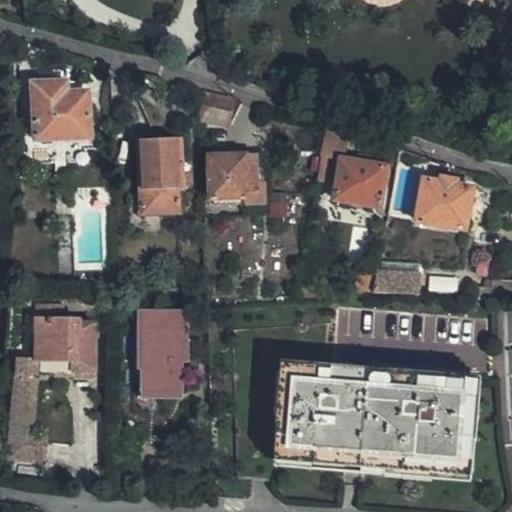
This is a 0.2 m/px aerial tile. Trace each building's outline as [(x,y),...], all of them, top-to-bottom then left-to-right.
[(65,81),(30,82),(32,141),(86,139),(85,90),(65,90),(65,81)] [(196,97),(197,121),(225,126),(232,98),(196,87),(196,97)] [(350,161),(355,136),(325,126),(320,159),(331,161),(338,163),(339,159),(350,161)] [(182,173),(180,140),(137,140),(140,212),(175,211),(173,172),(182,173)] [(253,182),(252,155),(229,154),(208,156),(209,198),(243,198),(243,204),(262,204),(261,184),(253,182)] [(355,156),(354,161),(367,164),(367,158),(355,156)] [(331,161),(320,159),(317,184),(327,185),(331,161)] [(339,159),(338,163),(333,199),(336,200),(373,206),(376,207),(382,166),(367,164),(354,161),(350,161),(339,159)] [(466,228),(472,187),(456,184),(457,180),(441,177),(441,181),(423,179),(417,221),(466,228)] [(373,206),(336,200),(335,209),(371,215),(373,206)] [(373,296),(376,273),(355,271),(350,296),(372,294),(373,296)] [(373,296),(419,296),(420,273),(379,272),(376,273),(373,296)] [(490,298),(496,299),(511,299),(511,280),(492,281),(492,289),(479,289),(479,298),(490,298)] [(186,360),(183,314),(136,317),(137,368),(142,368),(143,391),(180,391),(180,361),(186,360)] [(74,371),(95,371),(95,324),(75,324),(75,319),(35,320),(34,360),(73,361),(74,371)] [(471,480),(480,385),(333,369),(335,325),(230,333),(232,367),(241,476),(276,480),(278,461),(471,480)] [(15,439),(34,442),(36,380),(94,378),(95,371),(74,371),(73,361),(34,360),(18,361),(15,439)] [(51,443),(34,442),(15,439),(12,463),(49,468),(51,443)]
